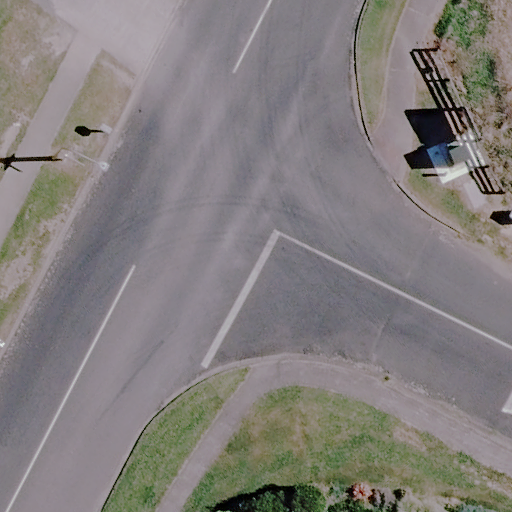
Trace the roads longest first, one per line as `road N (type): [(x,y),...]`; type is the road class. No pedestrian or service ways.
road 1 (unclassified): [(186,172),(10,511)]
road 2 (residential): [(186,172),(511,339)]
road 3 (unclassified): [(275,0),(186,172)]
